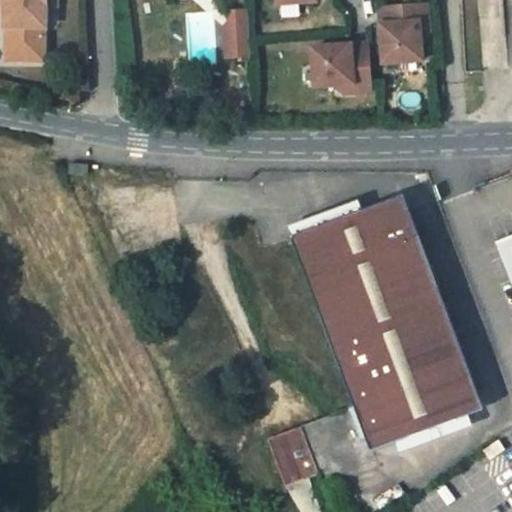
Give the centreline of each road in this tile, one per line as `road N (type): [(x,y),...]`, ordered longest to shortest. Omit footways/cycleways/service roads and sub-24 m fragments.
road 1 (residential): [(105,137),(208,147),(511,148)]
road 2 (unknown): [(457,150),(511,342)]
road 3 (residential): [(99,0),(105,137)]
